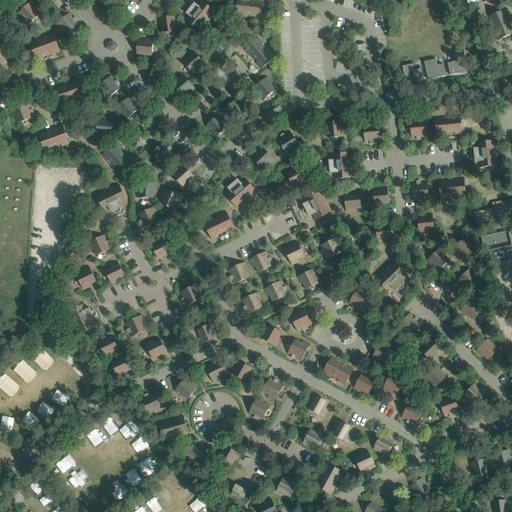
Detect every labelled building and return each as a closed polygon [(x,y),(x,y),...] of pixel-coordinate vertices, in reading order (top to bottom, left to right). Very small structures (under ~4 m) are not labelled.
[(255,18),(261,19),(263,0),(238,0),(236,16),(244,17),(245,15),(255,16),(255,18)] [(17,14),(28,26),(41,14),(36,8),(37,7),(33,1),(17,14)] [(201,1),(197,5),(195,3),(193,6),(192,5),(190,5),(189,5),(188,7),(187,9),(188,10),(188,11),(187,13),(189,16),(185,20),(199,32),(215,12),(201,1)] [(488,17),(499,40),(511,34),(511,26),(508,18),(509,17),(505,9),(488,17)] [(61,31),(63,29),(68,35),(80,24),(77,21),(78,19),(76,17),(74,18),(70,13),(56,25),(61,31)] [(175,23),(174,16),(158,18),(159,26),(161,25),(162,33),(178,31),(177,23),(175,23)] [(54,34),(30,43),(36,60),(43,57),(42,55),(52,52),(53,53),(60,51),(54,34)] [(257,64),(262,69),(276,57),(259,37),(244,50),(249,56),(251,55),(258,63),(257,64)] [(152,56),(153,39),(145,39),(145,41),(138,40),(137,56),(144,57),(144,55),(152,56)] [(184,62),(195,75),(207,65),(194,50),(187,56),(188,58),(184,62)] [(173,83),(186,98),(196,89),(183,74),(173,83)] [(109,98),(121,87),(118,84),(120,82),(117,80),(115,81),(111,76),(98,88),(103,94),(104,92),(109,98)] [(258,94),(264,101),(276,90),(271,84),(273,82),(268,76),(255,88),(260,93),(258,94)] [(79,99),(86,96),(80,79),(56,88),(62,105),(69,102),(69,101),(79,97),(79,99)] [(124,114),(128,119),(141,108),(130,96),(116,109),(122,116),(124,114)] [(230,116),(235,122),(248,111),(242,104),(240,105),(236,100),(223,111),(228,117),(230,116)] [(16,117),(19,123),(35,117),(30,103),(11,110),(14,117),(16,117)] [(212,131),(218,137),(230,126),(225,119),(223,121),(219,115),(206,127),(211,132),(212,131)] [(436,117),(437,136),(446,136),(445,133),(455,132),(455,134),(463,134),(461,115),(436,117)] [(97,136),(112,137),(113,119),(106,118),(105,120),(98,119),(97,136)] [(411,120),(412,138),(428,137),(426,118),(411,120)] [(327,130),(328,138),(344,137),(343,121),(324,123),(325,131),(327,130)] [(363,124),(365,143),(381,142),(379,123),(363,124)] [(39,134),(45,152),(53,149),(53,148),(61,145),(61,146),(69,143),(63,126),(39,134)] [(277,139),(287,154),(293,150),(294,152),(301,147),(291,131),(277,139)] [(479,162),(479,167),(499,166),(497,140),(477,142),(478,148),(474,148),(475,162),(479,162)] [(158,159),(163,164),(175,153),(165,141),(151,154),(157,161),(158,159)] [(102,155),(119,175),(134,162),(128,156),(127,157),(121,149),(122,148),(117,143),(102,155)] [(251,157),(263,169),(268,164),(270,166),(276,160),(263,146),(251,157)] [(333,173),(334,178),(354,177),(351,152),(331,154),(332,160),(329,160),(330,174),(333,173)] [(287,174),(294,189),(307,183),(298,165),(291,168),(293,171),(287,174)] [(172,174),(184,188),(190,182),(191,183),(196,178),(185,166),(180,170),(178,169),(172,174)] [(439,180),(441,199),(449,198),(449,197),(459,196),(459,197),(467,197),(465,177),(439,180)] [(226,195),(238,209),(258,192),(245,178),(241,181),(238,178),(228,188),(230,191),(226,195)] [(421,199),(421,201),(429,200),(428,182),(413,183),(414,200),(421,199)] [(137,198),(155,198),(155,190),(157,190),(157,183),(140,183),(139,190),(137,190),(137,198)] [(109,209),(111,213),(124,207),(122,203),(127,200),(120,184),(96,195),(104,211),(109,209)] [(372,191),(374,207),(383,206),(383,204),(390,204),(388,187),(381,187),(381,190),(372,191)] [(161,204),(178,210),(183,196),(165,189),(161,197),(164,197),(161,204)] [(313,215),(315,220),(332,212),(321,189),(304,197),(307,203),(303,205),(310,216),(313,215)] [(345,195),(346,212),(356,211),(356,209),(362,209),(360,191),(352,192),(352,194),(345,195)] [(475,212),(477,223),(511,215),(511,200),(493,204),(494,208),(475,212)] [(137,215),(145,229),(160,222),(157,215),(159,214),(155,206),(137,215)] [(204,223),(212,240),(220,237),(219,235),(228,231),(229,232),(236,229),(227,212),(204,223)] [(418,217),(419,234),(435,233),(433,214),(425,214),(425,217),(418,217)] [(376,226),(377,243),(387,242),(387,240),(393,239),(391,222),(383,223),(383,225),(376,226)] [(93,249),(97,255),(112,248),(105,234),(88,242),(92,250),(93,249)] [(460,254),(465,259),(477,247),(471,241),(470,242),(465,237),(452,249),(458,256),(460,254)] [(321,246),(327,260),(345,250),(341,244),(339,245),(336,238),(321,246)] [(152,244),(159,259),(165,256),(166,258),(173,255),(166,239),(159,242),(159,241),(152,244)] [(285,250),(293,266),(301,262),(299,260),(306,257),(298,241),(290,245),(291,247),(285,250)] [(435,266),(440,271),(453,258),(447,252),(445,254),(440,248),(428,261),(434,267),(435,266)] [(255,266),(258,273),(274,265),(267,251),(250,260),(253,267),(255,266)] [(105,270),(113,286),(121,281),(120,280),(126,277),(118,261),(111,264),(112,266),(105,270)] [(376,279),(389,293),(393,289),(396,291),(406,282),(403,279),(408,275),(394,261),(376,279)] [(228,270),(234,284),(250,277),(247,270),(249,269),(246,262),(228,270)] [(77,274),(84,290),(92,286),(91,284),(97,281),(90,266),(82,269),(83,271),(77,274)] [(465,285),(470,290),(482,278),(476,272),(475,273),(470,268),(458,279),(464,286),(465,285)] [(303,283),(306,290),(322,282),(318,274),(316,275),(313,269),(297,277),(300,284),(303,283)] [(270,295),(273,302),(288,294),(282,280),(264,289),(268,296),(270,295)] [(180,292),(186,306),(202,299),(199,292),(201,291),(198,285),(180,292)] [(349,304),(362,312),(371,296),(358,289),(349,304)] [(241,300),(247,314),(264,307),(261,300),(262,299),(259,292),(241,300)] [(467,316),(472,321),(484,309),(474,298),(461,311),(466,317),(467,316)] [(68,312),(79,335),(96,327),(94,321),(97,320),(91,307),(88,309),(85,303),(68,312)] [(291,316),(298,331),(312,325),(304,308),(296,311),(297,313),(291,316)] [(400,323),(411,335),(422,324),(411,313),(400,323)] [(125,323),(132,337),(147,330),(144,323),(146,322),(143,315),(125,323)] [(198,337),(201,344),(218,337),(214,329),(216,329),(213,323),(196,330),(200,337),(198,337)] [(262,339),(277,346),(281,340),(279,339),(283,332),(268,324),(264,332),(265,332),(262,339)] [(98,341),(106,357),(112,354),(113,355),(121,351),(112,334),(98,341)] [(420,349),(432,362),(440,355),(438,354),(442,350),(430,337),(425,342),(426,343),(420,349)] [(145,344),(153,359),(161,356),(161,357),(168,354),(161,339),(155,342),(154,339),(145,344)] [(288,354),(301,361),(311,344),(304,340),(303,342),(296,339),(288,354)] [(484,355),(489,361),(501,348),(495,342),(493,343),(489,339),(476,351),(482,357),(484,355)] [(379,361),(387,365),(395,350),(387,345),(386,347),(380,344),(372,359),(378,362),(379,361)] [(112,363),(119,378),(127,374),(126,372),(132,369),(124,354),(117,357),(118,360),(112,363)] [(339,381),(345,385),(355,368),(332,356),(323,372),(330,377),(331,376),(339,380),(339,381)] [(207,368),(214,383),(228,376),(219,359),(212,362),(213,365),(207,368)] [(230,373),(246,382),(250,375),(251,376),(255,369),(240,361),(236,366),(235,365),(230,373)] [(432,382),(437,386),(449,375),(437,362),(423,375),(430,383),(432,382)] [(362,391),(368,394),(377,380),(369,375),(369,377),(362,374),(354,389),(361,393),(362,391)] [(391,391),(397,394),(405,380),(398,376),(398,377),(391,374),(383,389),(390,393),(391,391)] [(183,395),(188,400),(199,387),(187,377),(175,392),(181,397),(183,395)] [(268,397),(274,401),(284,385),(271,377),(262,392),(268,396),(268,397)] [(470,400),(475,405),(487,393),(476,382),(463,397),(468,402),(470,400)] [(142,397),(148,414),(155,412),(155,413),(163,409),(155,392),(142,397)] [(308,409),(323,416),(327,409),(326,408),(329,402),(314,394),(310,401),(312,402),(308,409)] [(440,401),(445,417),(460,412),(455,394),(446,396),(446,399),(440,401)] [(249,414),(262,421),(271,406),(264,402),(265,401),(259,397),(249,414)] [(402,419),(415,426),(424,408),(419,405),(418,406),(411,402),(402,419)] [(159,422),(164,441),(172,439),(171,437),(181,434),(182,436),(189,434),(184,415),(159,422)] [(332,434),(347,442),(352,435),(350,434),(353,428),(338,420),(334,427),(336,428),(332,434)] [(311,447),(316,450),(325,435),(318,430),(317,432),(311,429),(302,444),(310,448),(311,447)] [(382,452),(388,455),(397,440),(383,433),(375,450),(381,453),(382,452)] [(193,463),(199,466),(207,451),(193,443),(184,460),(192,464),(193,463)] [(217,459),(232,466),(236,460),(238,461),(241,454),(224,445),(217,459)] [(355,458),(362,474),(376,467),(368,449),(360,453),(362,455),(355,458)] [(496,460),(498,467),(511,463),(511,456),(510,456),(508,450),(493,454),(494,460),(496,460)] [(490,472),(488,465),(487,465),(485,459),(469,463),(471,469),(473,469),(475,476),(490,472)] [(315,486),(332,495),(336,488),(334,488),(339,479),(341,480),(345,472),(328,463),(315,486)] [(284,494),(291,498),(299,482),(291,478),(290,479),(285,476),(277,492),(284,495),(284,494)] [(430,489),(421,478),(410,486),(418,498),(430,489)] [(220,501),(239,511),(242,511),(251,496),(247,494),(249,491),(236,484),(235,487),(229,484),(220,501)] [(259,506),(261,511),(278,511),(272,498),(264,502),(265,504),(259,506)] [(492,501),(493,511),(508,511),(507,499),(492,501)] [(381,511),(383,509),(372,502),(364,511),(381,511)]
